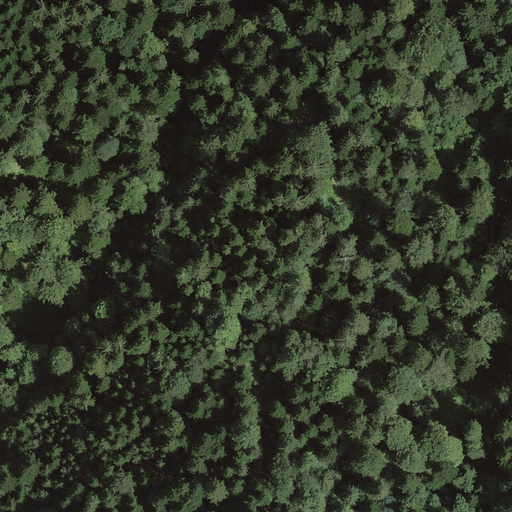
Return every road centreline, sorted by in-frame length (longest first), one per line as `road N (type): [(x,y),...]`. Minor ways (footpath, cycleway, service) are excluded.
road 1 (track): [(0,419),(133,318),(203,216),(265,150),(304,124),(325,145),(342,205),(383,292),(390,380),(427,511)]
road 2 (track): [(386,511),(317,453),(234,314),(179,299),(133,318)]
